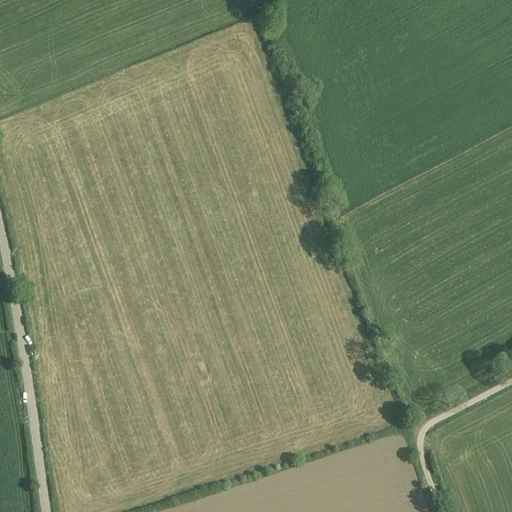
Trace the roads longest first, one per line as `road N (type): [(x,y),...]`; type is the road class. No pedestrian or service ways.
road 1 (tertiary): [(45,511),(0,234)]
road 2 (track): [(438,511),(421,439),(511,382)]
